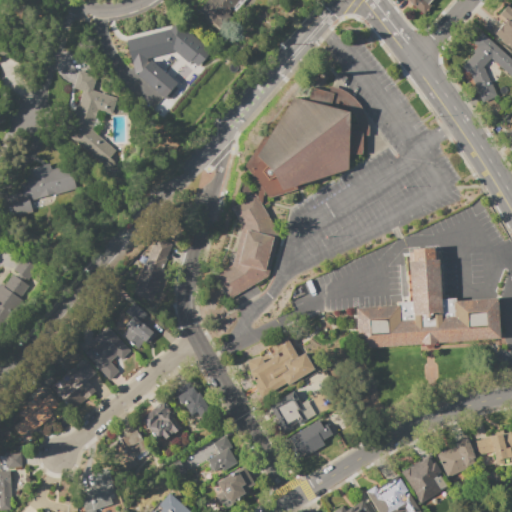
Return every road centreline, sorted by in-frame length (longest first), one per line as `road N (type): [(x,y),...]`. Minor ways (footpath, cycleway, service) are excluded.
road 1 (secondary): [(335,0),(0,375)]
road 2 (residential): [(511,394),(400,434),(269,511)]
road 3 (residential): [(193,344),(182,301),(188,263),(235,117)]
road 4 (secondary): [(404,45),(511,202)]
road 5 (residential): [(193,344),(51,462)]
road 6 (residential): [(193,344),(289,498)]
road 7 (residential): [(67,4),(15,143)]
